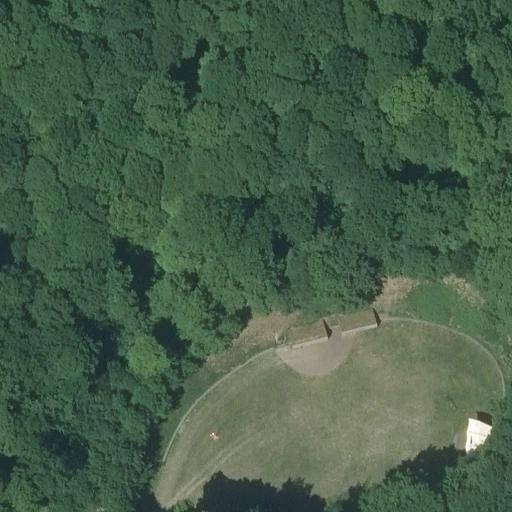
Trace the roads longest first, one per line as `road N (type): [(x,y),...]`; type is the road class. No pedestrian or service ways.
road 1 (track): [(511,273),(452,255),(374,260),(303,280),(220,318),(172,357),(134,404),(101,493)]
road 2 (track): [(0,229),(486,66)]
road 3 (track): [(0,224),(71,128),(134,0)]
road 4 (track): [(0,385),(39,511)]
